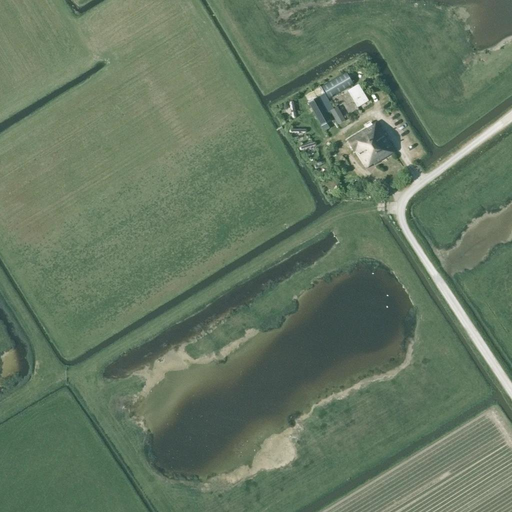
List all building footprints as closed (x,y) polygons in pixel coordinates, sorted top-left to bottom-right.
[(345,72),(321,85),(329,99),(354,84),(345,72)] [(358,84),(347,91),(357,107),(368,101),(358,84)] [(321,86),(304,95),(321,126),(331,121),(327,113),(330,111),(334,109),(321,86)] [(334,109),(330,111),(337,122),(338,124),(345,120),(344,118),(337,107),(334,109)] [(377,122),(347,138),(354,150),(355,149),(365,166),(372,162),(373,164),(394,153),(377,122)] [(299,148),(299,149),(300,150),(300,151),(301,151),(302,151),(316,146),(316,145),(317,145),(317,144),(316,143),(316,142),(315,142),(314,142),(301,146),(300,147),(299,147),(299,148)]
